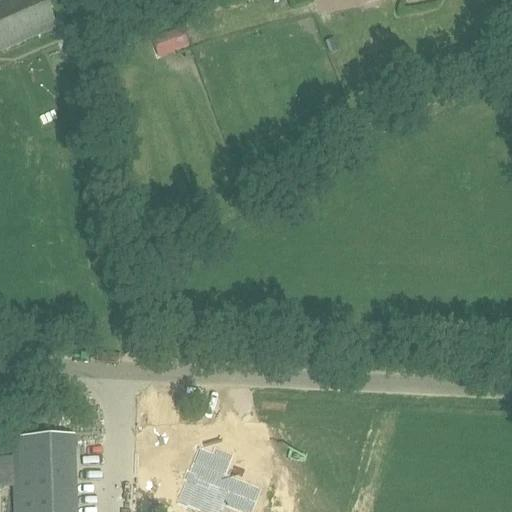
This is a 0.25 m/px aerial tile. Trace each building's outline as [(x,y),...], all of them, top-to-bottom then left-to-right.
[(0,52),(55,29),(42,0),(9,0),(0,4),(0,52)] [(157,58),(187,48),(181,30),(151,41),(157,58)] [(11,461),(12,481),(76,479),(74,438),(11,440),(11,461)] [(182,480),(184,481),(175,505),(194,511),(220,511),(223,506),(235,511),(238,511),(251,511),(260,488),(224,474),(232,455),(213,447),(211,453),(198,448),(188,471),(185,470),(182,480)] [(12,481),(11,461),(0,461),(0,492),(12,492),(12,481)] [(77,511),(76,479),(12,481),(12,492),(12,511),(77,511)]
